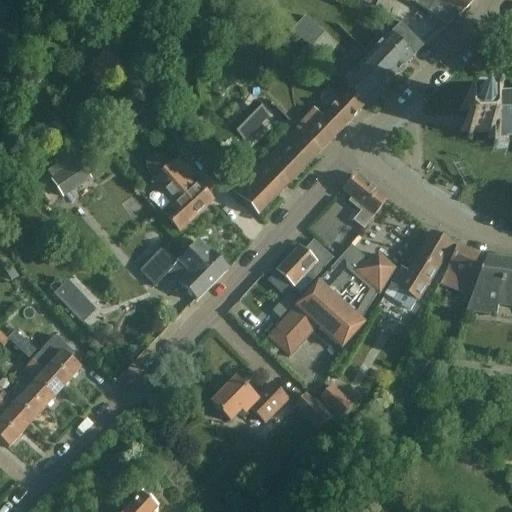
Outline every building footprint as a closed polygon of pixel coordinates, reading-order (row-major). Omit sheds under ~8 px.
[(425,0),(416,0),(415,5),(446,27),(463,12),(425,0)] [(425,0),(463,12),(476,0),(425,0)] [(305,18),(292,32),(309,48),(322,34),(305,18)] [(364,107),(423,47),(400,24),(341,85),(348,91),(364,107)] [(133,100),(148,85),(123,61),(108,75),(133,100)] [(66,74),(66,103),(86,103),(86,73),(66,74)] [(314,158),(323,149),(363,108),(364,107),(348,91),(322,118),(314,110),(233,194),(258,217),(277,197),(287,187),(312,160),(314,158)] [(511,92),(511,97),(500,97),(500,93),(497,93),(497,97),(492,97),(492,99),(486,100),(487,106),(471,106),(471,100),(466,100),(467,107),(466,107),(460,108),(460,112),(466,112),(466,129),(460,129),(460,133),(466,133),(466,134),(467,134),(467,140),(472,140),(471,134),(487,133),(487,139),(492,139),(492,133),(495,133),(495,142),(497,142),(497,147),(500,146),(500,142),(511,142),(511,146),(511,92)] [(288,121),(284,126),(289,130),(293,126),(288,121)] [(87,149),(78,155),(81,159),(90,153),(87,149)] [(170,206),(162,214),(179,233),(212,202),(197,186),(192,191),(186,185),(194,177),(179,160),(170,168),(161,157),(153,157),(143,166),(143,174),(152,184),(151,185),(170,206)] [(62,197),(88,180),(79,164),(52,181),(62,197)] [(362,233),(386,202),(355,176),(342,193),(350,200),(346,204),(358,214),(351,223),(362,233)] [(417,303),(451,245),(432,234),(431,234),(408,273),(400,268),(396,274),(390,285),(391,285),(398,290),(397,291),(399,292),(394,300),(411,310),(416,302),(417,303)] [(196,303),(227,271),(210,254),(209,256),(197,244),(174,267),(160,252),(140,272),(155,287),(167,275),(179,286),(196,303)] [(326,272),(333,264),(312,244),(303,254),(297,250),(274,274),(291,290),(310,271),(315,276),(323,269),(326,272)] [(356,319),(376,294),(377,295),(393,271),(377,256),(367,263),(349,247),(334,264),(333,264),(326,272),(327,272),(266,338),(287,358),(315,328),(340,351),(363,325),(356,319)] [(457,247),(440,285),(471,298),(486,259),(473,254),(457,247)] [(511,262),(487,259),(465,312),(497,317),(501,295),(511,296),(511,262)] [(12,270),(6,273),(11,281),(17,278),(12,270)] [(74,316),(82,308),(70,296),(62,304),(74,316)] [(37,355),(38,355),(28,346),(21,353),(31,362),(37,355)] [(31,362),(30,363),(61,390),(79,370),(60,353),(47,369),(42,365),(45,362),(37,355),(31,362)] [(61,390),(30,363),(24,370),(31,377),(34,374),(39,378),(25,393),(43,410),(61,390)] [(235,382),(210,406),(228,423),(239,412),(242,416),(248,410),(262,425),(285,402),(269,387),(255,402),(235,382)] [(43,410),(25,393),(15,385),(5,396),(0,391),(0,407),(25,430),(43,410)] [(328,409),(340,396),(331,387),(318,400),(328,409)] [(304,397),(292,409),(316,433),(329,421),(304,397)] [(25,430),(0,407),(0,413),(3,417),(0,420),(0,442),(8,449),(25,430)] [(232,470),(217,485),(226,494),(241,479),(232,470)] [(154,511),(140,499),(127,511),(154,511)]
